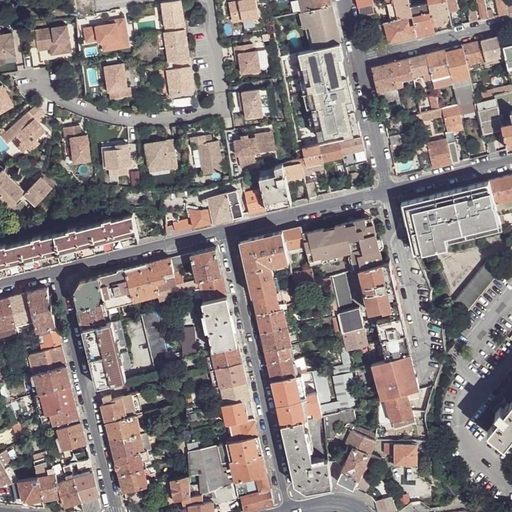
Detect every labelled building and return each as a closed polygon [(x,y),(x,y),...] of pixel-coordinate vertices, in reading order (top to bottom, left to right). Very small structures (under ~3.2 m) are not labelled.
[(180,0),(169,0),(161,1),(166,31),(181,29),(184,28),(182,14),(180,0)] [(255,0),(236,0),(228,2),(232,21),(259,16),(255,0)] [(301,4),(303,10),(331,4),(329,0),(311,0),(312,1),(307,3),(301,4)] [(409,6),(408,0),(395,0),(401,18),(407,17),(412,16),(411,14),(409,6)] [(453,27),(450,12),(447,0),(426,0),(427,2),(429,10),(435,31),(443,29),(453,27)] [(447,0),(450,12),(456,10),(458,10),(456,0),(447,0)] [(488,19),(483,0),(475,0),(480,17),(480,20),(488,19)] [(507,4),(505,0),(502,0),(496,1),(498,14),(499,16),(509,14),(507,4)] [(427,2),(409,6),(411,14),(429,10),(427,2)] [(374,12),(372,3),(357,7),(359,16),(374,12)] [(309,26),(314,47),(340,41),(338,35),(333,11),(331,4),(303,10),(300,10),(303,27),(309,26)] [(429,10),(411,14),(412,16),(414,24),(417,36),(428,33),(435,31),(429,10)] [(108,23),(83,27),(85,37),(97,36),(105,42),(106,41),(107,49),(129,46),(124,17),(115,19),(116,22),(108,23)] [(401,40),(417,36),(414,24),(409,25),(407,17),(401,18),(378,24),(383,44),(401,40)] [(66,26),(27,31),(29,48),(37,47),(54,44),(55,54),(70,52),(66,26)] [(303,27),(308,48),(314,47),(309,26),(303,27)] [(183,44),(181,29),(166,31),(163,32),(167,61),(173,61),(189,58),(188,51),(187,43),(183,44)] [(13,33),(0,34),(0,56),(16,54),(13,33)] [(97,36),(85,37),(85,41),(97,39),(101,42),(102,50),(107,49),(106,41),(105,42),(97,36)] [(503,45),(501,36),(489,39),(481,41),(486,61),(505,56),(503,45)] [(309,89),(307,90),(311,107),(352,97),(346,69),(340,41),(314,47),(308,48),(300,50),(308,86),(309,89)] [(468,65),(486,61),(481,41),(472,43),(463,45),(468,65)] [(253,42),(234,46),(235,54),(239,53),(242,72),(261,69),(258,50),(254,50),(253,42)] [(511,69),(511,43),(503,45),(505,56),(506,61),(508,71),(511,69)] [(54,44),(37,47),(37,50),(49,49),(50,55),(55,54),(54,44)] [(452,86),(472,82),(468,65),(463,45),(453,47),(444,50),(451,82),(452,86)] [(292,128),(297,127),(301,145),(345,134),(341,116),(315,123),(311,107),(307,90),(306,86),(308,86),(300,50),(278,55),(292,128)] [(451,82),(444,50),(435,52),(426,54),(432,79),(434,86),(451,82)] [(423,81),(432,79),(426,54),(418,56),(408,58),(412,76),(421,74),(423,81)] [(487,66),(506,61),(505,56),(486,61),(487,66)] [(189,58),(173,61),(174,68),(166,69),(170,94),(194,91),(189,58)] [(399,103),(398,98),(395,87),(402,85),(401,81),(401,79),(412,76),(408,58),(388,63),(372,67),(382,111),(383,117),(390,116),(387,100),(394,98),(396,103),(399,103)] [(108,91),(109,91),(114,90),(115,98),(131,95),(129,87),(126,87),(125,79),(122,77),(121,73),(124,71),(123,63),(105,66),(108,91)] [(476,100),(472,83),(472,82),(452,86),(456,104),(476,100)] [(0,111),(13,105),(2,84),(0,85),(0,111)] [(269,87),(242,91),(245,108),(246,117),(273,113),(269,87)] [(511,91),(494,95),(495,98),(502,126),(507,150),(511,148),(511,91)] [(421,113),(439,109),(436,97),(436,95),(418,99),(421,113)] [(495,98),(476,103),(483,131),(495,127),(502,126),(495,98)] [(463,130),(456,104),(442,108),(448,133),(463,130)] [(28,112),(35,121),(44,113),(36,105),(28,112)] [(440,114),(439,109),(421,113),(421,117),(422,119),(440,114)] [(16,134),(21,140),(26,147),(30,150),(40,142),(36,138),(44,132),(35,121),(28,112),(1,135),(7,141),(16,134)] [(345,134),(346,137),(361,133),(358,122),(356,113),(341,116),(345,134)] [(80,125),(64,127),(65,138),(71,137),(75,161),(91,159),(87,134),(81,135),(80,125)] [(243,138),(235,139),(237,154),(239,154),(241,166),(255,159),(254,150),(271,148),(268,130),(255,132),(256,136),(249,137),(243,138)] [(339,139),(343,156),(365,151),(364,147),(361,133),(346,137),(339,139)] [(203,134),(189,137),(190,145),(197,144),(202,174),(223,170),(218,140),(205,142),(203,134)] [(413,141),(416,154),(428,152),(425,138),(413,141)] [(173,139),(145,143),(148,166),(167,163),(168,168),(177,167),(173,139)] [(339,139),(318,143),(322,161),(343,156),(339,139)] [(446,139),(427,143),(433,168),(445,165),(451,163),(447,143),(446,139)] [(493,139),(487,140),(490,154),(497,152),(493,139)] [(26,147),(21,140),(17,144),(22,151),(26,147)] [(392,154),(411,150),(409,140),(389,144),(392,154)] [(455,141),(447,143),(451,163),(459,162),(458,158),(455,141)] [(318,143),(302,147),(306,165),(307,165),(322,161),(318,143)] [(129,144),(119,145),(119,149),(106,150),(107,168),(109,167),(110,175),(128,173),(127,165),(131,164),(129,144)] [(119,149),(119,145),(102,147),(104,168),(107,168),(106,150),(119,149)] [(307,165),(308,171),(323,167),(322,161),(307,165)] [(282,162),(257,171),(259,176),(262,188),(267,209),(281,205),(292,203),(286,180),(283,166),(282,162)] [(299,162),(283,166),(286,180),(303,176),(299,162)] [(167,163),(148,166),(149,171),(168,168),(167,163)] [(3,168),(0,171),(0,198),(9,207),(9,208),(19,197),(24,192),(33,201),(36,204),(53,187),(41,175),(26,191),(3,168)] [(347,175),(348,176),(351,188),(359,186),(355,173),(347,175)] [(497,215),(511,211),(511,174),(501,177),(489,180),(494,203),(497,215)] [(476,183),(465,186),(469,203),(481,201),(482,205),(494,203),(489,180),(476,183)] [(313,181),(305,183),(309,198),(317,196),(313,181)] [(458,188),(453,189),(457,206),(469,204),(469,203),(465,186),(458,188)] [(262,188),(245,192),(250,213),(260,210),(267,209),(262,188)] [(210,203),(211,207),(200,210),(198,210),(189,207),(191,216),(191,217),(194,227),(244,214),(238,189),(203,198),(204,203),(210,203)] [(428,216),(425,204),(428,204),(445,199),(444,191),(433,194),(409,199),(402,201),(406,219),(407,221),(428,216)] [(24,192),(19,197),(28,206),(33,201),(24,192)] [(0,198),(0,208),(4,212),(9,207),(0,198)] [(188,216),(191,216),(189,207),(198,210),(199,207),(186,204),(186,207),(188,216)] [(407,221),(408,226),(432,221),(428,204),(425,204),(428,216),(407,221)] [(174,210),(164,212),(165,217),(166,221),(172,220),(173,224),(174,224),(176,231),(185,229),(194,227),(191,217),(179,220),(178,216),(175,216),(174,210)] [(63,258),(84,252),(117,244),(140,239),(134,213),(113,218),(113,217),(105,219),(105,220),(78,227),(78,225),(69,227),(70,228),(57,232),(63,258)] [(310,231),(302,232),(305,245),(306,248),(311,268),(314,280),(324,278),(329,277),(331,276),(333,275),(344,272),(359,268),(383,262),(381,254),(380,249),(378,244),(377,238),(376,231),(372,216),(356,220),(338,224),(326,227),(310,231)] [(173,224),(166,226),(167,233),(176,231),(174,224),(173,224)] [(290,228),(282,230),(286,250),(305,245),(302,232),(301,226),(290,228)] [(286,250),(282,230),(262,235),(248,238),(241,240),(248,273),(253,295),(274,290),(277,290),(271,265),(288,261),(287,253),(286,250)] [(46,262),(63,258),(57,232),(43,235),(43,234),(34,236),(35,237),(21,240),(27,266),(46,262)] [(414,253),(420,251),(417,236),(410,237),(414,253)] [(0,272),(11,270),(27,266),(21,240),(8,244),(7,242),(0,244),(0,272)] [(306,248),(305,245),(286,250),(287,253),(306,248)] [(194,264),(198,278),(222,273),(220,262),(216,246),(203,249),(184,254),(171,257),(176,283),(184,281),(181,270),(182,270),(181,267),(194,264)] [(126,268),(133,301),(157,295),(159,300),(178,296),(177,290),(176,283),(171,257),(144,264),(126,268)] [(499,270),(485,259),(453,299),(467,310),(499,270)] [(389,309),(391,316),(402,314),(399,300),(392,268),(390,260),(383,262),(359,268),(362,279),(360,279),(365,299),(366,299),(369,310),(372,311),(383,308),(383,310),(389,309)] [(106,307),(133,301),(126,268),(112,271),(99,274),(103,293),(105,301),(106,307)] [(314,280),(311,268),(291,273),(294,286),(314,280)] [(331,276),(339,312),(352,308),(344,272),(333,275),(331,276)] [(222,273),(198,278),(184,281),(176,283),(177,290),(199,284),(200,287),(202,296),(203,301),(227,295),(224,281),(222,273)] [(96,301),(96,300),(97,301),(98,301),(99,301),(100,299),(99,298),(101,295),(100,295),(101,293),(103,293),(99,274),(87,277),(81,279),(74,289),(76,296),(79,308),(96,304),(96,301)] [(329,277),(324,278),(328,293),(332,292),(329,277)] [(35,316),(39,334),(44,333),(58,328),(52,304),(48,287),(41,289),(29,291),(35,316)] [(195,297),(202,296),(200,287),(193,288),(195,297)] [(277,303),(274,290),(253,295),(256,307),(257,313),(278,308),(277,303)] [(14,295),(10,296),(16,320),(35,316),(29,291),(14,295)] [(203,301),(207,320),(204,321),(205,323),(208,322),(213,348),(238,343),(232,315),(227,295),(203,301)] [(0,298),(0,329),(17,325),(16,320),(10,296),(0,298)] [(82,320),(84,328),(105,323),(100,302),(96,304),(79,308),(82,320)] [(339,312),(337,312),(338,315),(342,332),(346,350),(367,344),(359,307),(352,308),(339,312)] [(260,326),(261,332),(286,326),(282,308),(278,308),(257,313),(260,326)] [(142,314),(157,372),(171,369),(156,311),(142,314)] [(376,320),(385,357),(411,351),(409,344),(404,322),(402,314),(391,316),(376,320)] [(342,332),(338,315),(330,316),(334,334),(337,333),(342,332)] [(126,345),(119,320),(111,321),(118,348),(126,345)] [(90,352),(98,384),(126,378),(124,371),(124,369),(120,354),(118,348),(111,321),(105,323),(84,328),(90,352)] [(181,327),(183,355),(196,352),(194,326),(181,327)] [(286,326),(261,332),(264,344),(265,350),(288,345),(290,344),(286,326)] [(46,342),(42,343),(43,350),(62,344),(60,336),(58,328),(44,333),(46,342)] [(346,350),(342,332),(337,333),(339,345),(330,347),(331,352),(336,351),(338,364),(349,362),(346,350)] [(211,349),(215,367),(242,361),(240,353),(238,343),(213,348),(211,349)] [(62,344),(43,350),(31,353),(36,372),(67,364),(65,354),(62,344)] [(272,380),(295,374),(306,371),(304,368),(299,369),(298,366),(303,365),(301,356),(292,361),(288,345),(265,350),(269,367),(272,380)] [(206,350),(210,368),(211,368),(215,367),(211,349),(206,350)] [(376,388),(378,399),(380,399),(385,397),(407,391),(420,387),(413,359),(411,351),(385,357),(370,362),(372,370),(376,388)] [(127,352),(120,354),(124,369),(132,367),(127,352)] [(31,353),(25,355),(23,355),(28,374),(31,373),(36,372),(31,353)] [(3,361),(0,361),(0,372),(3,381),(10,379),(5,360),(3,361)] [(211,368),(215,387),(221,386),(246,380),(244,369),(242,361),(215,367),(211,368)] [(370,362),(350,368),(351,374),(372,370),(370,362)] [(69,372),(67,364),(36,372),(41,392),(72,383),(69,372)] [(322,414),(352,406),(358,405),(350,371),(333,375),(338,397),(339,403),(324,406),(324,408),(320,409),(321,414),(322,414)] [(41,392),(36,372),(31,373),(36,394),(41,392)] [(299,396),(295,374),(272,380),(277,402),(282,423),(306,417),(321,414),(320,409),(318,401),(316,391),(299,396)] [(221,386),(225,404),(251,399),(249,389),(246,380),(221,386)] [(11,401),(4,382),(0,384),(0,389),(6,404),(11,401)] [(75,393),(72,383),(41,392),(36,394),(41,415),(50,412),(77,404),(75,393)] [(356,393),(359,405),(378,399),(376,388),(356,393)] [(407,391),(385,397),(390,415),(392,421),(413,414),(407,391)] [(103,403),(107,420),(127,416),(123,397),(122,395),(112,398),(113,400),(103,403)] [(385,397),(380,399),(378,418),(390,415),(385,397)] [(251,399),(225,404),(223,405),(227,423),(230,422),(255,417),(253,407),(251,399)] [(511,400),(506,407),(499,416),(488,429),(505,443),(511,434),(511,400)] [(19,420),(11,401),(6,404),(14,423),(19,420)] [(492,410),(499,416),(506,407),(497,403),(492,410)] [(79,411),(77,404),(50,412),(53,423),(80,416),(79,411)] [(352,406),(322,414),(324,429),(325,436),(334,435),(337,432),(336,431),(338,429),(337,425),(340,424),(340,422),(351,419),(354,416),(352,406)] [(136,414),(141,432),(147,430),(143,413),(136,414)] [(110,432),(112,439),(141,432),(136,414),(129,415),(127,416),(107,420),(110,432)] [(230,422),(234,440),(259,435),(257,425),(255,417),(230,422)] [(332,486),(328,460),(328,459),(328,458),(318,459),(317,456),(312,457),(311,452),(314,451),(306,417),(282,423),(284,432),(288,453),(292,467),(295,483),(307,488),(312,490),(332,486)] [(26,437),(20,421),(19,420),(14,423),(21,440),(26,437)] [(174,443),(188,440),(188,432),(188,421),(170,425),(174,443)] [(337,437),(346,441),(345,443),(353,446),(369,453),(376,439),(352,428),(354,424),(346,421),(335,436),(337,438),(337,437)] [(84,433),(82,422),(69,425),(56,429),(62,451),(63,451),(65,450),(87,443),(84,433)] [(354,424),(352,428),(376,439),(377,433),(354,424)] [(141,432),(145,450),(148,449),(151,448),(147,430),(141,432)] [(115,452),(116,456),(145,450),(141,432),(112,439),(115,452)] [(226,442),(231,460),(263,453),(261,443),(259,435),(234,440),(226,442)] [(189,451),(190,475),(200,474),(201,495),(205,494),(214,492),(216,492),(216,491),(236,480),(231,460),(226,442),(217,444),(189,451)] [(395,443),(395,463),(417,463),(417,443),(395,443)] [(353,488),(369,453),(353,446),(337,480),(343,484),(353,488)] [(118,466),(120,473),(145,468),(143,459),(150,457),(148,449),(145,450),(116,456),(118,466)] [(263,453),(231,460),(236,480),(267,473),(266,466),(263,453)] [(72,464),(80,461),(78,454),(67,457),(65,458),(67,466),(72,464)] [(34,460),(39,475),(39,476),(46,499),(59,496),(63,495),(58,481),(57,475),(50,455),(34,460)] [(12,465),(6,468),(0,457),(0,483),(12,481),(20,479),(12,465)] [(92,466),(90,458),(80,461),(72,464),(74,470),(74,472),(92,466)] [(122,482),(124,490),(149,485),(145,468),(120,473),(122,482)] [(58,481),(76,476),(74,472),(74,470),(57,475),(58,481)] [(98,488),(94,470),(92,471),(76,476),(82,500),(86,511),(88,511),(93,511),(102,504),(98,488)] [(271,490),(267,473),(236,480),(239,497),(242,496),(244,511),(251,509),(262,506),(270,504),(274,503),(271,490)] [(190,475),(163,482),(163,483),(165,483),(172,482),(175,500),(176,501),(184,498),(186,505),(191,505),(206,501),(205,494),(201,495),(191,496),(190,475)] [(49,508),(46,499),(39,476),(20,479),(12,481),(16,498),(23,497),(24,498),(28,501),(35,500),(43,498),(42,508),(49,508)] [(75,502),(82,500),(76,476),(58,481),(63,495),(66,505),(75,502)] [(236,480),(216,491),(218,497),(220,503),(239,497),(236,480)] [(169,501),(175,500),(172,482),(165,483),(169,501)] [(378,511),(397,511),(390,494),(375,501),(377,508),(378,511)] [(207,502),(206,501),(191,505),(191,511),(215,511),(214,500),(207,502)]
